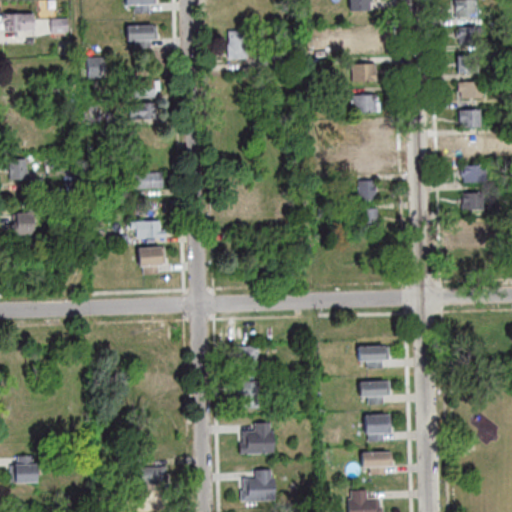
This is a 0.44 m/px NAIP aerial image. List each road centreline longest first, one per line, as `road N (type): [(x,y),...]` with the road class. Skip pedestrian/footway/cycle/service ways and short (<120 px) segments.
road 1 (residential): [(433,511),(415,0)]
road 2 (residential): [(209,511),(192,0)]
road 3 (residential): [(511,294),(0,309)]
